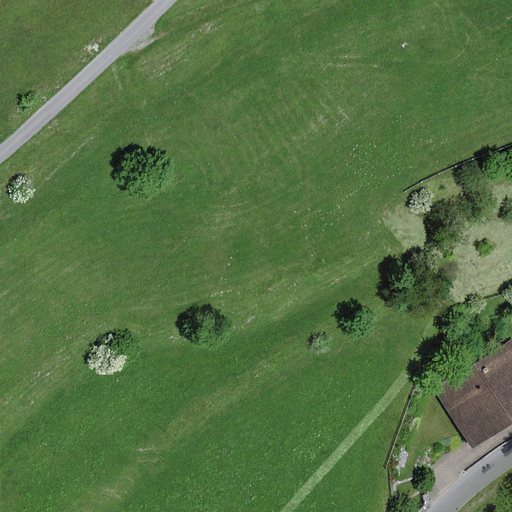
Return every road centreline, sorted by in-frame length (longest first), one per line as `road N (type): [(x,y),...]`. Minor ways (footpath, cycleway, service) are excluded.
road 1 (unclassified): [(0,155),(169,0)]
road 2 (track): [(126,41),(147,40),(243,0)]
